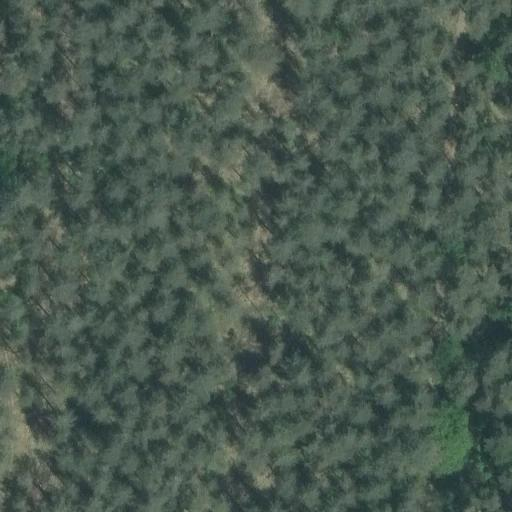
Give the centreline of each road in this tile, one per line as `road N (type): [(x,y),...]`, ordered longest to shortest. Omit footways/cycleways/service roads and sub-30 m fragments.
road 1 (track): [(460,0),(423,511)]
road 2 (track): [(0,350),(12,425),(0,503)]
